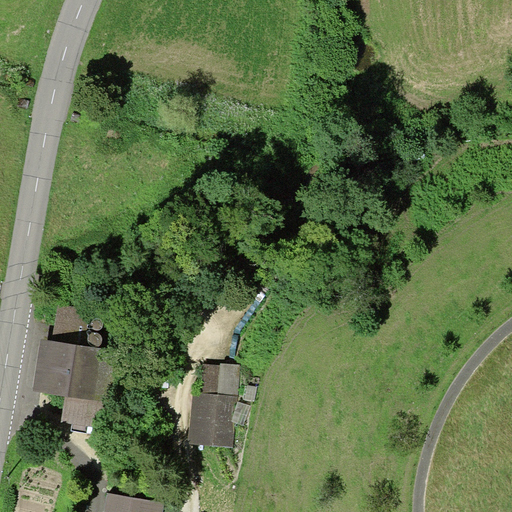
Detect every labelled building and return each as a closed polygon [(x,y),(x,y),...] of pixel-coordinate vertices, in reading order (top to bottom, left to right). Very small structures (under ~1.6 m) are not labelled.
[(106,310),(58,303),(52,340),(101,347),(106,310)] [(40,339),(33,390),(65,395),(62,422),(106,427),(117,349),(101,347),(52,340),(40,339)] [(204,363),(201,392),(238,396),(241,365),(221,363),(221,365),(204,363)] [(194,392),(189,444),(234,448),(238,396),(201,392),(194,392)] [(108,492),(104,511),(163,511),(165,502),(108,492)]
